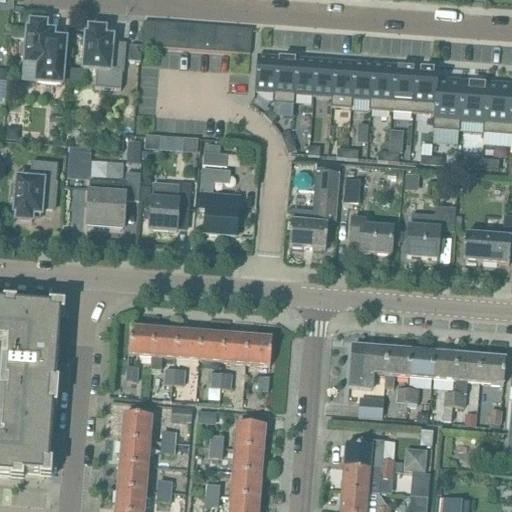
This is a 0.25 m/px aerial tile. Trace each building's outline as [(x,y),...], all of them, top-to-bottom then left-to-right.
[(141,25),(139,50),(141,50),(153,51),(155,26),(141,25)] [(36,69),(35,86),(61,88),(65,43),(53,42),(53,35),(45,35),(46,27),(30,26),(29,33),(26,33),(26,35),(25,42),(25,48),(21,47),(19,60),(24,60),(23,67),(36,69)] [(155,26),(153,51),(165,52),(167,27),(155,26)] [(167,27),(165,52),(177,53),(178,28),(167,27)] [(178,28),(177,53),(188,53),(190,28),(178,28)] [(190,28),(188,53),(200,54),(202,29),(190,28)] [(202,29),(200,54),(212,55),(214,30),(202,29)] [(214,30),(212,55),(224,56),(226,31),(214,30)] [(95,74),(94,92),(120,94),(124,49),(112,48),(112,41),(104,40),(105,33),(88,31),(88,39),(85,39),(82,73),(95,74)] [(226,31),(224,56),(236,57),(237,32),(226,31)] [(237,32),(236,57),(247,58),(249,33),(237,32)] [(10,41),(25,42),(26,35),(10,33),(10,41)] [(128,49),(127,65),(138,66),(140,66),(141,50),(139,50),(128,49)] [(256,59),(254,96),(272,97),(274,61),(256,59)] [(274,61),(272,97),(273,97),(272,107),(293,108),(294,99),(297,62),(274,61)] [(297,62),(294,99),(313,100),(315,64),(297,62)] [(315,64),(313,100),(329,101),(332,65),(315,64)] [(332,65),(329,101),(330,101),(330,111),(351,112),(351,103),(353,66),(332,65)] [(353,66),(351,103),(368,104),(371,68),(353,66)] [(369,104),(368,114),(390,115),(394,69),(371,68),(368,104),(369,104)] [(394,69),(390,115),(412,117),(415,71),(394,69)] [(415,71),(412,117),(432,119),(434,119),(437,83),(438,73),(415,71)] [(432,119),(431,133),(458,135),(459,126),(461,84),(437,83),(434,119),(432,119)] [(461,84),(459,126),(482,127),(485,86),(461,84)] [(482,127),(482,137),(508,139),(511,88),(485,86),(482,127)] [(269,112),(262,118),(270,126),(276,119),(269,112)] [(6,131),(5,143),(16,144),(17,132),(6,131)] [(287,135),(278,138),(279,141),(284,152),(286,158),(295,155),(287,135)] [(357,137),(356,146),(366,147),(367,138),(357,137)] [(144,139),(143,153),(158,154),(159,140),(144,139)] [(182,153),(196,155),(197,144),(184,142),(182,153)] [(127,145),(126,167),(138,167),(139,145),(127,145)] [(389,145),(388,157),(397,158),(400,158),(401,146),(389,145)] [(202,169),(225,171),(227,158),(219,158),(219,150),(208,149),(207,157),(203,157),(202,169)] [(308,150),(307,159),(319,160),(319,151),(308,150)] [(336,154),(335,162),(346,163),(346,154),(336,154)] [(346,154),(346,163),(357,163),(357,154),(346,154)] [(376,156),(376,165),(386,166),(387,157),(376,156)] [(387,157),(386,166),(397,167),(397,158),(388,157),(387,157)] [(419,159),(418,169),(429,170),(430,160),(419,159)] [(430,160),(429,170),(440,171),(441,161),(430,160)] [(470,163),(469,172),(479,173),(480,163),(470,163)] [(479,173),(479,175),(496,175),(497,164),(480,163),(479,173)] [(9,202),(14,202),(13,217),(16,217),(15,224),(31,226),(32,218),(40,219),(41,212),(53,213),(57,168),(31,165),(29,183),(16,182),(15,188),(10,188),(9,202)] [(196,215),(203,216),(202,239),(234,241),(236,216),(235,216),(236,200),(210,198),(211,188),(219,188),(220,175),(200,174),(199,186),(196,215)] [(327,228),(335,228),(339,177),(315,175),(312,215),(291,213),(288,251),(325,254),(327,228)] [(88,186),(85,231),(120,233),(122,206),(136,207),(136,204),(137,190),(138,178),(124,177),(123,188),(88,186)] [(402,178),(401,194),(416,195),(418,179),(402,178)] [(341,208),(356,209),(358,185),(342,184),(341,208)] [(147,235),(174,237),(174,234),(185,235),(189,188),(177,187),(176,207),(150,205),(147,235)] [(137,190),(136,204),(150,205),(151,191),(137,190)] [(409,232),(406,260),(437,263),(439,235),(453,236),(454,231),(454,219),(455,213),(453,213),(438,212),(435,211),(434,220),(410,218),(409,232)] [(464,240),(462,265),(508,268),(510,243),(511,243),(511,221),(501,220),(500,243),(464,240)] [(363,223),(351,222),(349,246),(359,247),(358,256),(391,259),(393,233),(362,230),(363,223)] [(0,480),(20,482),(21,478),(48,480),(60,312),(0,307),(0,480)] [(127,361),(150,362),(154,333),(130,331),(127,361)] [(154,333),(150,362),(151,362),(150,375),(160,375),(160,363),(176,365),(179,335),(154,333)] [(179,335),(176,365),(198,366),(201,337),(179,335)] [(201,337),(198,366),(222,368),(224,339),(201,337)] [(224,339),(222,368),(246,370),(248,341),(224,339)] [(248,341),(246,370),(268,372),(271,343),(248,341)] [(372,379),(383,380),(386,353),(352,350),(348,392),(371,394),(372,379)] [(386,353),(383,380),(382,392),(392,393),(393,381),(408,382),(410,355),(386,353)] [(410,355),(408,382),(431,384),(434,356),(410,355)] [(434,356),(431,384),(454,386),(456,358),(434,356)] [(456,358),(454,386),(453,398),(452,412),(463,413),(466,387),(479,388),(481,360),(456,358)] [(481,360),(479,388),(502,390),(505,362),(481,360)] [(124,386),(136,387),(137,372),(125,371),(124,386)] [(162,390),(173,390),(174,375),(163,374),(162,390)] [(174,375),(173,390),(183,391),(184,376),(174,375)] [(208,393),(219,394),(220,379),(209,378),(208,393)] [(220,379),(219,394),(229,395),(231,380),(220,379)] [(256,382),(255,397),(267,398),(268,382),(256,382)] [(405,408),(406,394),(396,393),(394,407),(396,407),(395,425),(403,426),(405,408)] [(406,394),(405,408),(416,409),(418,395),(406,394)] [(450,425),(451,412),(452,412),(453,398),(442,397),(441,411),(443,411),(442,425),(450,425)] [(382,404),(358,402),(356,422),(380,424),(382,404)] [(171,412),(170,426),(189,427),(190,414),(171,412)] [(197,415),(196,427),(214,429),(216,417),(197,415)] [(416,426),(416,427),(427,428),(427,427),(428,416),(417,415),(416,426)] [(488,415),(487,429),(483,428),(483,427),(476,426),(475,431),(498,433),(498,429),(500,429),(500,416),(488,415)] [(464,418),(463,430),(473,431),(474,419),(464,418)] [(121,419),(119,444),(149,447),(151,421),(121,419)] [(232,453),(262,455),(264,431),(234,428),(232,453)] [(421,431),(420,448),(430,449),(431,449),(433,432),(421,431)] [(160,436),(159,446),(174,447),(175,437),(160,436)] [(208,440),(207,450),(222,451),(222,441),(208,440)] [(119,444),(117,469),(147,471),(149,447),(119,444)] [(343,448),(341,472),(392,476),(400,476),(401,467),(379,466),(381,446),(364,444),(364,450),(343,448)] [(173,460),(173,454),(174,447),(159,446),(158,459),(173,460)] [(221,464),(222,451),(207,450),(206,463),(221,464)] [(232,453),(230,478),(260,480),(262,455),(232,453)] [(404,453),(402,476),(424,477),(426,454),(404,453)] [(117,469),(115,493),(145,496),(147,471),(117,469)] [(341,472),(339,496),(368,498),(369,484),(392,485),(392,476),(341,472)] [(411,477),(410,485),(411,485),(427,486),(428,486),(429,479),(428,479),(411,477)] [(230,478),(228,503),(258,504),(260,480),(230,478)] [(156,485),(155,497),(170,498),(170,486),(156,485)] [(204,489),(203,501),(218,501),(219,490),(204,489)] [(115,493),(112,511),(143,511),(145,496),(115,493)] [(339,496),(337,511),(377,511),(366,511),(368,498),(339,496)] [(169,508),(170,498),(155,497),(154,507),(169,508)] [(206,511),(216,511),(218,501),(203,501),(202,511),(206,511)] [(228,503),(227,511),(257,511),(258,504),(228,503)] [(467,511),(468,505),(435,503),(434,511),(467,511)]
